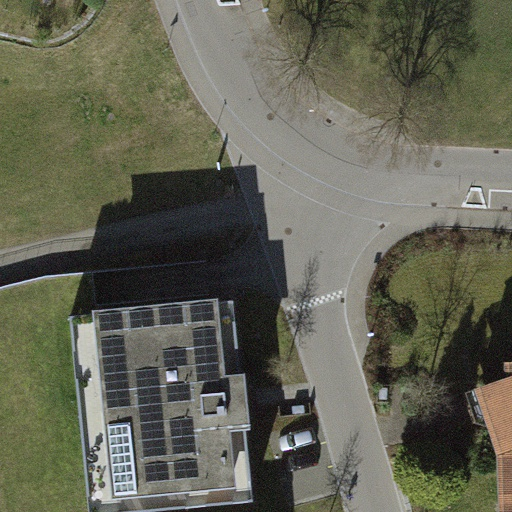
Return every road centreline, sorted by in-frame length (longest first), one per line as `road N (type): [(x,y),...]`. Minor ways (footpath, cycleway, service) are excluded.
road 1 (residential): [(370,511),(284,203),(313,163)]
road 2 (residential): [(313,163),(232,78),(203,0)]
road 3 (residential): [(313,163),(511,182)]
